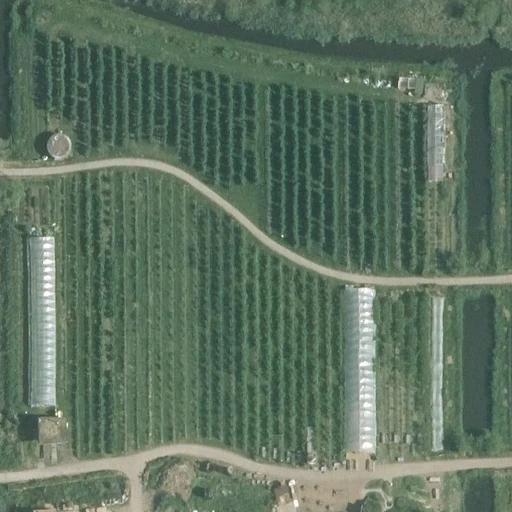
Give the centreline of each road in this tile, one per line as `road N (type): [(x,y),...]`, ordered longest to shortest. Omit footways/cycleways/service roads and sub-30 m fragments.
road 1 (track): [(511,279),(337,277),(268,244),(170,170),(136,162),(0,173)]
road 2 (track): [(135,463),(187,449),(318,477),(511,462)]
road 3 (track): [(0,479),(135,463),(136,511)]
